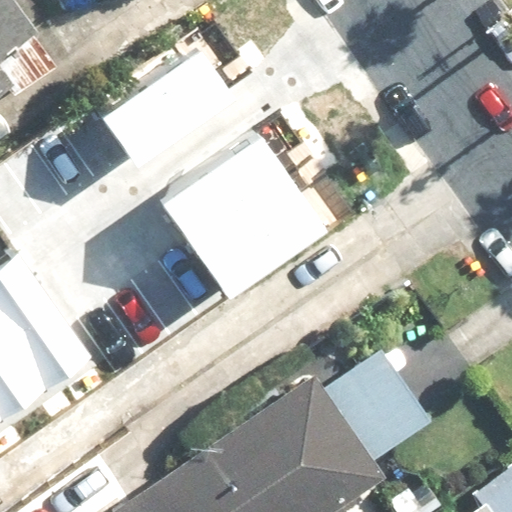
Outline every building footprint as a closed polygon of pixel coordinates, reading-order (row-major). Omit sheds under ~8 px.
[(0,51),(33,27),(12,0),(0,0),(0,87),(11,79),(0,64),(0,51)] [(109,125),(135,161),(226,98),(200,61),(109,125)] [(261,144),(179,206),(240,285),(322,223),(261,144)] [(0,256),(0,416),(87,358),(13,248),(0,256)] [(105,511),(325,511),(379,475),(368,460),(428,419),(376,345),(317,386),(308,373),(105,511)] [(463,511),(491,511),(482,499),(463,511)]
